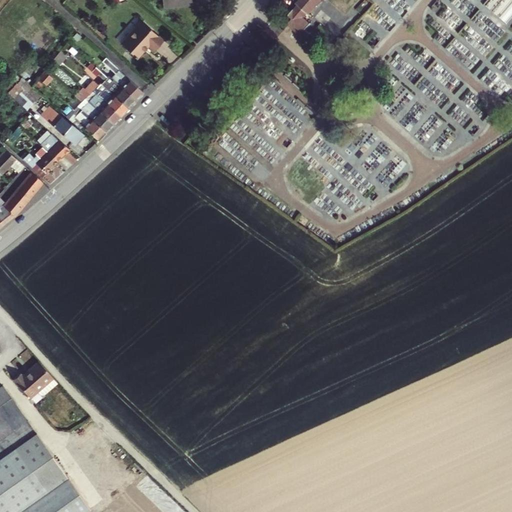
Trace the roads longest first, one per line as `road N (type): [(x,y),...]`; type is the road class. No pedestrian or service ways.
road 1 (residential): [(257,0),(0,244)]
road 2 (residential): [(194,511),(0,313)]
